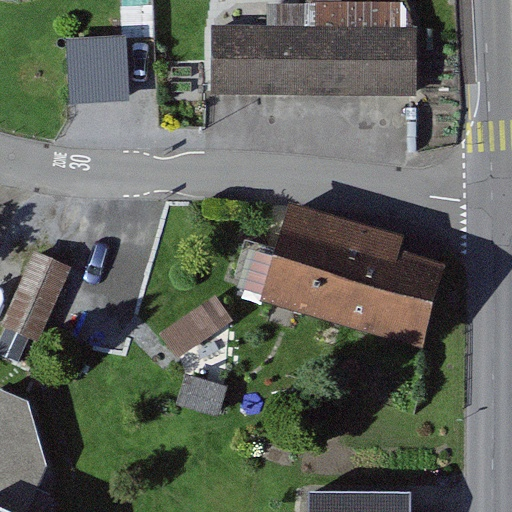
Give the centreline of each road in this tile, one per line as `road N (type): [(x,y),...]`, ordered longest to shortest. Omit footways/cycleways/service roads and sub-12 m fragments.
road 1 (residential): [(0,156),(105,174),(261,177),(493,213)]
road 2 (unclassified): [(493,213),(492,511)]
road 3 (unclassified): [(486,0),(493,213)]
